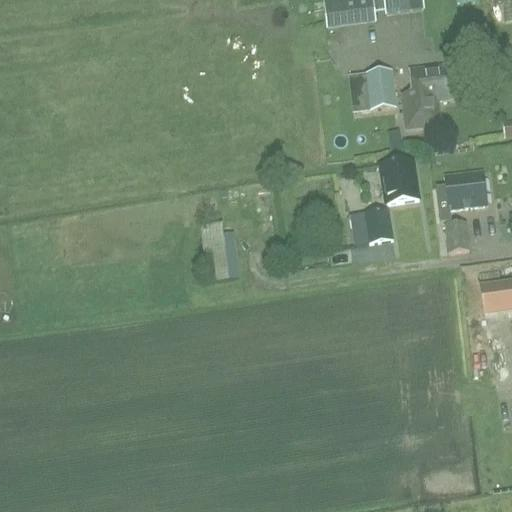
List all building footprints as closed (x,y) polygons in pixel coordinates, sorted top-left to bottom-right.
[(420,0),(382,0),(385,17),(422,11),(420,0)] [(438,108),(437,105),(465,102),(460,67),(426,71),(427,83),(431,83),(434,105),(438,108)] [(400,98),(405,133),(440,129),(438,108),(434,105),(431,83),(427,83),(426,71),(408,73),(411,96),(400,98)] [(361,115),(394,111),(390,75),(366,78),(369,98),(359,99),(361,115)] [(415,189),(414,180),(412,164),(380,169),(386,209),(418,204),(416,189),(415,189)] [(487,209),(482,175),(444,180),(445,189),(435,190),(439,226),(451,224),(449,214),(487,209)] [(367,249),(393,245),(388,212),(362,216),(367,249)] [(447,258),(469,254),(465,226),(444,228),(447,258)] [(208,286),(240,281),(235,243),(202,247),(208,286)] [(511,314),(511,284),(479,290),(483,319),(511,314)] [(509,343),(504,326),(491,331),(496,347),(509,343)]
